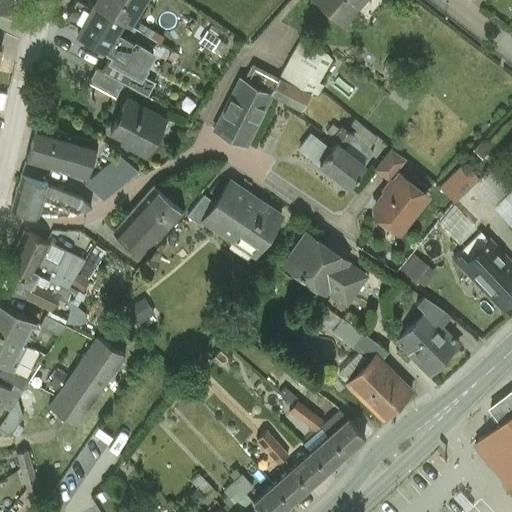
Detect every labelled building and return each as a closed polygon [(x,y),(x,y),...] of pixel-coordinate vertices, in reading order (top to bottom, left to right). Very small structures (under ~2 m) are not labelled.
[(12,0),(0,0),(0,9),(9,12),(12,0)] [(123,20),(96,3),(93,8),(79,0),(76,0),(66,18),(81,27),(78,33),(125,61),(128,56),(143,65),(151,51),(134,41),(132,45),(114,35),(123,20)] [(93,0),(93,1),(96,3),(123,20),(128,23),(142,0),(93,0)] [(316,0),(342,23),(363,0),(316,0)] [(332,57),(297,40),(278,78),(310,94),(332,57)] [(155,82),(109,58),(102,71),(123,82),(147,95),(155,82)] [(388,97),(408,108),(418,91),(399,80),(404,71),(390,63),(383,74),(396,81),(388,97)] [(278,78),(253,65),(246,79),(271,93),(302,108),(310,94),(278,78)] [(102,71),(96,68),(88,82),(115,97),(123,82),(102,71)] [(228,103),(259,117),(271,93),(246,79),(241,77),(228,103)] [(165,118),(126,98),(109,129),(125,137),(123,141),(146,154),(159,131),(165,118)] [(259,117),(228,103),(215,129),(245,144),(259,117)] [(376,136),(360,123),(351,134),(368,147),(376,136)] [(66,133),(35,124),(25,159),(55,168),(66,133)] [(351,134),(341,126),(331,139),(335,142),(319,163),(334,176),(333,177),(344,186),(345,184),(347,185),(354,176),(355,177),(357,174),(356,173),(363,164),(363,163),(372,151),(368,147),(351,134)] [(97,142),(66,133),(55,168),(86,177),(97,142)] [(403,159),(391,149),(375,168),(388,178),(403,159)] [(118,154),(84,183),(102,198),(137,169),(118,154)] [(480,179),(464,164),(456,172),(472,188),(480,179)] [(510,229),(511,226),(511,181),(499,166),(482,182),(499,201),(491,208),(510,229)] [(472,188),(456,172),(440,188),(456,204),(472,188)] [(425,195),(399,173),(374,205),(375,212),(385,220),(392,220),(401,226),(425,195)] [(46,183),(22,174),(11,206),(36,216),(41,198),(75,213),(82,199),(46,183)] [(281,215),(258,199),(257,201),(244,192),(245,190),(230,179),(215,201),(202,219),(205,221),(232,240),(235,235),(256,249),(253,254),(254,254),(281,215)] [(181,210),(153,185),(133,208),(161,233),(181,210)] [(204,193),(188,216),(202,225),(205,221),(202,219),(215,201),(204,193)] [(453,204),(437,223),(446,231),(462,211),(453,204)] [(161,233),(133,208),(113,231),(141,256),(161,233)] [(66,251),(24,229),(6,266),(22,274),(26,266),(37,272),(51,279),(66,251)] [(345,260),(306,232),(284,263),(298,273),(301,276),(301,275),(343,304),(350,294),(331,281),(344,261),(345,260)] [(511,299),(511,264),(489,241),(464,266),(504,308),(511,299)] [(66,251),(51,279),(67,287),(83,260),(66,251)] [(364,275),(344,261),(331,281),(350,294),(364,275)] [(422,273),(407,261),(399,272),(414,284),(422,273)] [(81,288),(93,268),(85,262),(72,283),(81,288)] [(37,272),(26,266),(22,274),(6,266),(0,277),(0,284),(50,310),(59,292),(33,279),(37,272)] [(440,308),(423,296),(415,303),(424,312),(439,326),(449,315),(440,308)] [(33,321),(0,304),(0,331),(22,342),(33,321)] [(439,326),(424,312),(397,339),(398,339),(430,372),(432,370),(431,370),(455,347),(456,347),(457,345),(452,340),(454,339),(452,337),(450,338),(439,326)] [(65,325),(45,314),(39,325),(59,335),(65,325)] [(356,328),(343,319),(334,331),(345,339),(356,328)] [(387,350),(356,328),(345,339),(371,358),(375,354),(379,359),(387,350)] [(22,342),(0,331),(0,358),(11,364),(22,342)] [(97,335),(48,406),(76,425),(124,354),(97,335)] [(29,371),(37,349),(25,345),(17,367),(29,371)] [(379,359),(375,354),(371,358),(347,381),(383,418),(385,417),(384,416),(409,392),(409,393),(411,391),(379,359)] [(30,378),(7,368),(2,377),(23,390),(30,378)] [(0,404),(2,405),(10,391),(0,385),(0,404)] [(476,443),(508,485),(511,489),(511,390),(491,406),(503,422),(476,443)] [(17,398),(0,423),(0,429),(10,436),(22,417),(17,398)] [(309,409),(296,399),(288,409),(301,419),(309,409)] [(322,419),(309,409),(301,419),(315,429),(322,419)] [(347,419),(328,435),(345,453),(363,437),(347,419)] [(287,454),(265,429),(261,433),(282,458),(287,454)] [(282,458),(261,433),(256,437),(278,462),(282,458)] [(345,453),(328,435),(309,451),(326,470),(345,453)] [(26,449),(16,451),(21,467),(30,463),(26,449)] [(326,470),(309,451),(291,468),(307,486),(326,470)] [(30,463),(21,467),(26,485),(36,483),(30,463)] [(291,468),(272,484),(289,503),(307,486),(291,468)] [(252,487),(241,474),(234,481),(245,494),(252,487)] [(36,483),(26,485),(31,501),(41,498),(36,483)] [(272,484),(252,501),(261,511),(278,511),(289,503),(272,484)]
